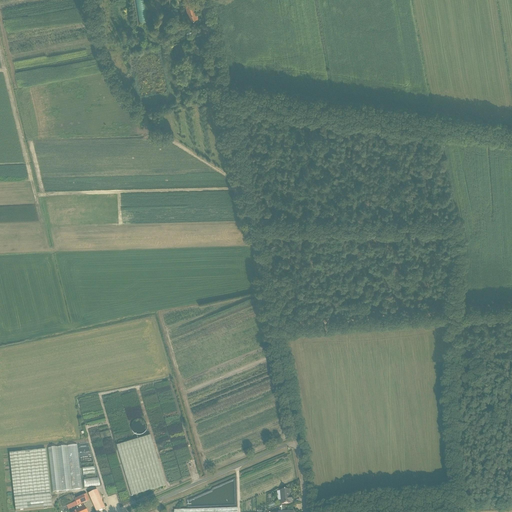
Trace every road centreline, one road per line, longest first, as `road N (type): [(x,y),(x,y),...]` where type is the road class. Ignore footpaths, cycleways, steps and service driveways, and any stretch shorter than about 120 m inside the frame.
road 1 (unclassified): [(295,441),(199,0)]
road 2 (unclassified): [(134,511),(295,441)]
